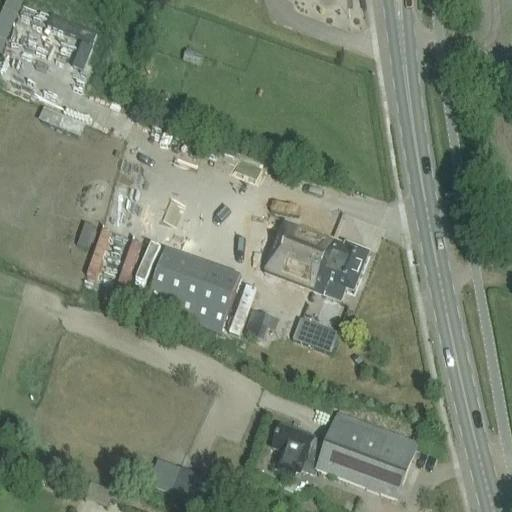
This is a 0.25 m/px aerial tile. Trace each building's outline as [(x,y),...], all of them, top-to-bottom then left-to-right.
[(9,32),(18,12),(11,9),(2,28),(9,32)] [(201,69),(205,57),(187,51),(183,63),(201,69)] [(174,169),(176,159),(137,151),(135,161),(174,169)] [(369,256),(346,247),(345,248),(284,224),(264,275),(325,299),(325,300),(341,306),(346,292),(354,295),(369,256)] [(219,336),(241,280),(211,268),(189,324),(219,336)] [(253,312),(248,335),(269,340),(274,317),(253,312)] [(416,445),(337,417),(328,443),(326,442),(321,444),(281,430),(273,452),(283,456),(277,474),(295,481),(298,474),(316,480),(318,475),(399,504),(413,464),(409,463),(416,445)] [(194,504),(206,508),(216,486),(204,481),(194,504)] [(89,500),(111,509),(117,494),(95,485),(89,500)]
